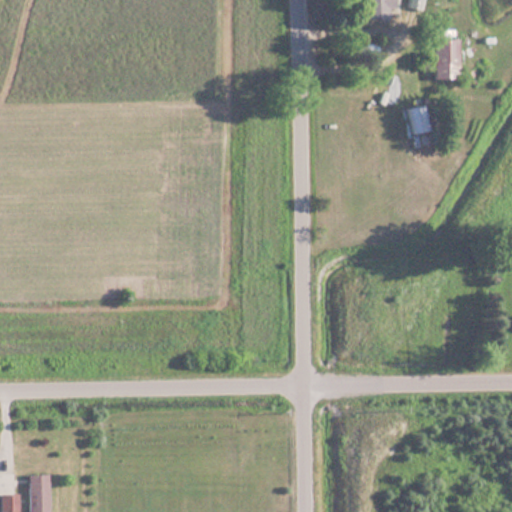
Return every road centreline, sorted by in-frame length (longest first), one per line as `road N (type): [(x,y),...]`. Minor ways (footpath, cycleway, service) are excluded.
road 1 (residential): [(310,511),(293,0)]
road 2 (residential): [(0,396),(511,388)]
